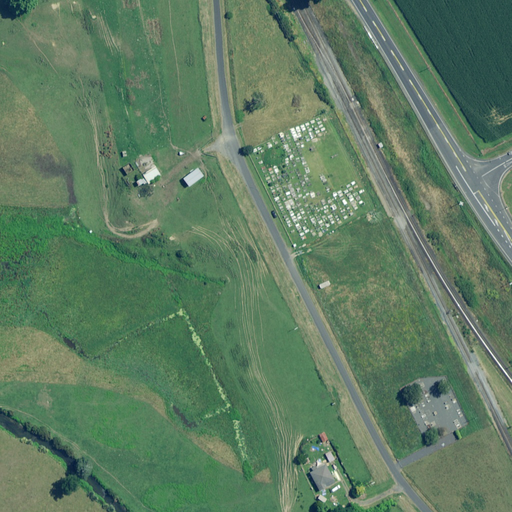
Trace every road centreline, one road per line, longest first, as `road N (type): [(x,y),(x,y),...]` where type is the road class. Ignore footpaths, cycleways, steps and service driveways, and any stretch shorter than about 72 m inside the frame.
road 1 (unclassified): [(426,511),(371,436),(238,149),(218,0)]
road 2 (primary): [(358,0),(470,183)]
